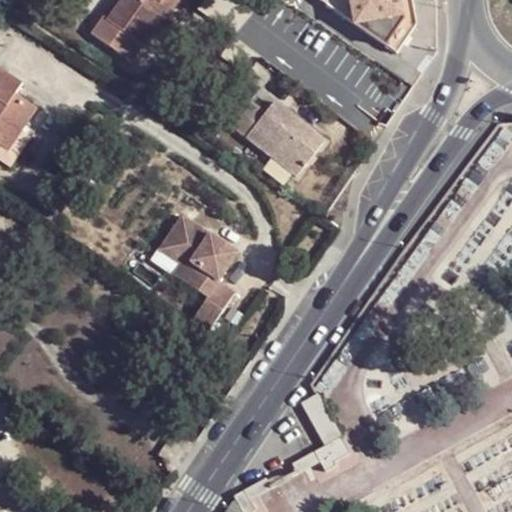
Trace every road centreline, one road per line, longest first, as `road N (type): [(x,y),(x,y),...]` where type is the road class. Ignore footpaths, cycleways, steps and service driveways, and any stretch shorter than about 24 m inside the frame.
road 1 (unknown): [(55,57),(296,202),(311,279),(318,292),(335,294)]
road 2 (secondary): [(369,243),(186,511)]
road 3 (unknown): [(216,468),(84,380),(40,322),(0,305)]
road 4 (secondary): [(469,34),(369,243)]
road 5 (secondary): [(369,243),(480,109),(511,87)]
